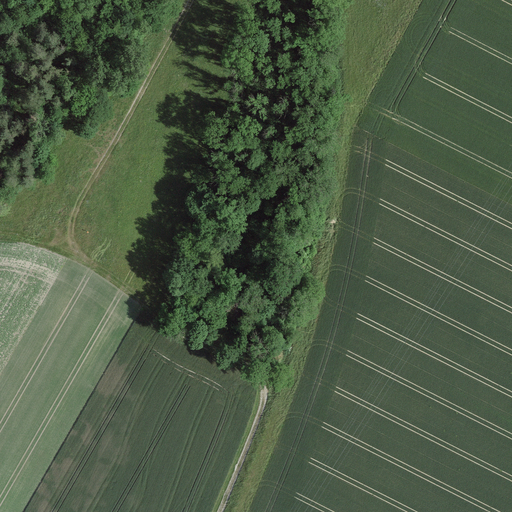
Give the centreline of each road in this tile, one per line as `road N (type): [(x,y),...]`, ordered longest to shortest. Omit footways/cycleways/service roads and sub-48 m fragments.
road 1 (track): [(219,511),(259,414),(262,379),(173,327),(89,259),(75,232),(78,211)]
road 2 (track): [(190,0),(78,211)]
